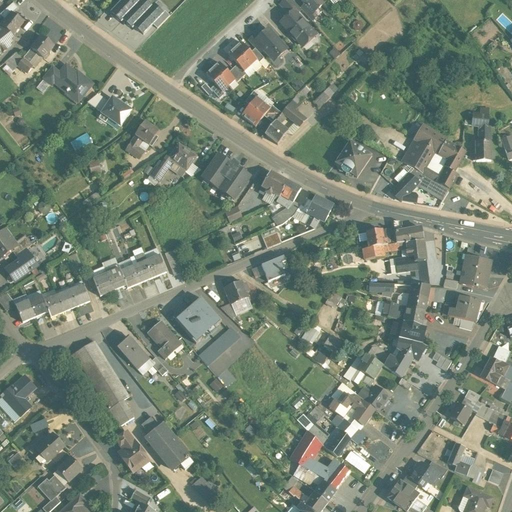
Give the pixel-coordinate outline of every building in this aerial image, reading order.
[(112,13),(121,22),(123,20),(140,1),(138,0),(124,0),(121,3),(112,13)] [(141,0),(140,1),(123,20),(132,28),(134,26),(151,8),(142,0),(141,0)] [(301,10),(291,0),(285,0),(279,6),(289,17),(295,12),(297,14),(301,10)] [(323,4),(319,0),(301,0),(306,6),(313,13),(314,13),(323,4)] [(151,8),(134,26),(144,35),(153,26),(163,15),(162,15),(153,6),(151,8)] [(313,13),(306,6),(301,10),(311,22),(317,16),(314,13),(313,13)] [(153,26),(157,29),(169,17),(165,12),(162,15),(163,15),(153,26)] [(289,17),(281,24),(288,32),(288,34),(295,42),(297,42),(298,43),(304,38),(307,41),(315,34),(297,14),(295,12),(289,17)] [(24,23),(11,13),(1,27),(13,36),(24,23)] [(1,27),(0,27),(0,54),(9,47),(13,36),(1,27)] [(258,40),(256,41),(264,50),(274,61),(286,50),(268,30),(258,40)] [(53,46),(41,36),(31,49),(37,54),(43,59),(53,46)] [(264,50),(256,41),(258,40),(254,36),(248,42),(254,49),(259,54),(264,50)] [(250,53),(241,43),(234,49),(250,66),(256,61),(257,60),(250,53)] [(31,49),(22,59),(29,64),(37,54),(31,49)] [(250,66),(234,49),(228,55),(237,65),(243,72),(244,72),(250,66)] [(259,54),(254,49),(250,53),(257,60),(256,61),(258,63),(263,58),(259,54)] [(228,73),(219,63),(212,69),(228,86),(234,81),(234,80),(228,73)] [(243,72),(237,65),(232,69),(241,79),(246,74),(244,72),(243,72)] [(38,73),(29,66),(24,72),(33,79),(38,73)] [(81,80),(65,66),(59,74),(52,81),(53,82),(65,92),(64,92),(66,94),(67,93),(77,102),(91,85),(82,78),(81,80)] [(52,69),(43,79),(50,85),(53,82),(52,81),(59,74),(52,69)] [(228,86),(212,69),(205,75),(214,85),(221,93),(221,92),(228,86)] [(241,79),(232,69),(228,73),(234,80),(234,81),(236,83),(241,79)] [(221,93),(214,85),(210,89),(218,99),(223,94),(221,92),(221,93)] [(326,91),(314,103),(320,109),(331,97),(326,91)] [(253,92),(245,102),(249,106),(256,98),(258,96),(253,92)] [(97,94),(96,96),(87,103),(102,113),(109,103),(97,94)] [(119,103),(112,98),(109,103),(102,113),(101,114),(120,127),(131,112),(124,107),(125,106),(119,102),(119,103)] [(249,106),(240,117),(247,123),(263,104),(256,98),(249,106)] [(263,104),(247,123),(254,129),(263,118),(270,109),(269,109),(263,104)] [(306,121),(288,106),(281,114),(286,118),(299,128),(306,121)] [(270,109),(263,118),(273,125),(275,123),(281,115),(271,107),(269,109),(270,109)] [(480,115),(473,114),(471,127),(478,128),(486,128),(488,110),(480,109),(480,115)] [(286,118),(281,114),(281,115),(275,123),(279,126),(282,124),(286,118)] [(158,132),(144,122),(134,136),(135,137),(148,146),(151,148),(157,140),(154,138),(158,132)] [(279,126),(275,123),(273,125),(265,136),(277,146),(288,133),(279,126)] [(441,139),(422,127),(414,142),(433,153),(441,139)] [(486,128),(478,128),(478,140),(476,142),(476,144),(489,143),(489,128),(486,128)] [(75,146),(90,141),(88,133),(73,138),(75,146)] [(148,146),(135,137),(125,150),(139,160),(148,146)] [(507,139),(501,141),(505,152),(511,148),(511,145),(509,138),(507,139)] [(441,139),(433,153),(438,156),(445,143),(445,142),(441,139)] [(370,157),(349,142),(333,164),(355,179),(370,157)] [(433,153),(414,142),(408,152),(428,163),(433,153)] [(464,154),(445,143),(438,156),(447,162),(443,169),(446,171),(452,175),(464,154)] [(476,144),(475,144),(475,163),(489,163),(489,143),(476,144)] [(195,158),(178,146),(169,159),(168,160),(180,169),(185,172),(195,158)] [(428,163),(408,152),(400,165),(412,172),(420,177),(422,173),(423,171),(428,163)] [(231,165),(218,156),(203,179),(234,201),(249,178),(236,169),(238,166),(233,163),(231,165)] [(166,157),(161,164),(159,162),(149,176),(158,183),(167,169),(174,173),(175,173),(177,174),(180,169),(168,160),(169,159),(166,157)] [(89,162),(90,173),(100,172),(100,161),(89,162)] [(130,169),(121,176),(124,180),(133,174),(130,169)] [(185,172),(180,169),(177,174),(180,177),(182,176),(185,172)] [(438,179),(423,171),(422,173),(420,177),(437,186),(440,183),(437,181),(438,179)] [(440,183),(437,186),(439,188),(440,187),(448,191),(456,177),(452,175),(446,171),(440,183)] [(420,177),(412,172),(407,177),(417,186),(415,188),(441,203),(447,192),(439,188),(437,186),(420,177)] [(287,183),(270,173),(262,189),(267,191),(265,194),(270,197),(271,194),(279,198),(280,196),(287,183)] [(417,186),(407,177),(390,194),(400,203),(415,188),(417,186)] [(300,190),(287,183),(280,196),(292,203),(293,204),(294,203),(300,190)] [(87,205),(101,197),(98,192),(84,200),(87,205)] [(292,203),(280,196),(279,198),(277,201),(276,203),(279,204),(284,207),(285,205),(290,207),(292,203)] [(333,208),(314,198),(312,203),(306,214),(319,221),(325,223),(333,208)] [(300,207),(296,213),(304,217),(306,214),(312,203),(307,200),(303,208),(300,207)] [(293,204),(292,203),(290,207),(274,216),(282,225),(294,216),(296,213),(300,207),(300,206),(294,203),(293,204)] [(237,208),(225,213),(230,224),(241,219),(237,208)] [(306,214),(304,217),(301,222),(313,228),(313,229),(314,229),(313,230),(314,230),(319,221),(306,214)] [(401,223),(393,223),(394,229),(395,234),(402,232),(401,223)] [(394,229),(384,230),(387,246),(396,245),(396,244),(395,234),(394,229)] [(421,229),(402,232),(404,243),(406,243),(423,240),(421,229)] [(384,230),(365,234),(368,249),(369,249),(382,247),(387,246),(384,230)] [(402,232),(395,234),(396,244),(404,243),(402,232)] [(276,233),(262,239),(267,250),(281,244),(276,233)] [(4,241),(0,236),(0,258),(10,251),(16,246),(14,244),(9,237),(4,241)] [(25,236),(14,244),(16,246),(10,251),(15,257),(26,249),(31,246),(25,236)] [(205,237),(196,241),(199,246),(207,242),(205,237)] [(423,242),(406,244),(407,258),(408,263),(414,263),(425,261),(423,242)] [(387,246),(382,247),(382,253),(399,251),(398,244),(396,245),(387,246)] [(382,247),(369,249),(370,260),(383,258),(382,253),(382,247)] [(26,249),(15,257),(19,262),(27,256),(28,257),(30,255),(26,249)] [(368,249),(362,250),(364,261),(370,260),(369,249),(368,249)] [(76,253),(67,257),(71,267),(80,264),(76,253)] [(19,262),(6,270),(15,282),(27,274),(36,268),(28,257),(27,256),(19,262)] [(146,262),(144,256),(131,261),(133,268),(140,284),(153,279),(146,262)] [(489,261),(467,256),(464,270),(460,285),(477,289),(478,288),(484,290),(487,280),(485,279),(489,261)] [(160,257),(146,262),(153,279),(166,273),(160,257)] [(284,258),(261,267),(268,283),(285,277),(283,271),(288,269),(284,258)] [(407,258),(388,261),(389,274),(415,270),(414,263),(408,263),(407,258)] [(185,272),(179,259),(174,262),(179,274),(185,272)] [(179,274),(174,262),(169,264),(174,277),(179,274)] [(103,268),(95,272),(96,274),(91,276),(92,277),(93,281),(106,275),(105,272),(103,268)] [(133,268),(120,273),(126,286),(127,289),(140,284),(133,268)] [(112,273),(106,275),(113,292),(126,286),(120,273),(119,270),(112,273)] [(106,275),(93,281),(96,288),(100,297),(113,292),(106,275)] [(92,277),(86,279),(91,290),(96,288),(93,281),(92,277)] [(458,283),(445,280),(443,288),(456,290),(458,283)] [(240,283),(224,289),(230,304),(231,306),(247,299),(245,294),(243,288),(240,283)] [(393,286),(369,285),(368,293),(393,294),(393,286)] [(83,286),(70,291),(76,308),(90,303),(83,286)] [(409,297),(426,301),(429,287),(411,286),(409,297)] [(46,300),(56,295),(54,291),(44,295),(46,300)] [(70,291),(57,297),(64,313),(76,308),(70,291)] [(331,328),(346,301),(331,293),(316,320),(331,328)] [(41,297),(28,302),(35,319),(48,313),(44,302),(41,297)] [(64,313),(57,297),(44,302),(48,313),(51,319),(64,313)] [(426,301),(409,297),(407,309),(424,313),(426,301)] [(486,304),(460,297),(456,311),(450,310),(448,318),(454,319),(461,320),(474,323),(477,312),(481,313),(486,304)] [(221,323),(200,299),(175,320),(197,345),(221,323)] [(247,299),(231,306),(235,315),(251,308),(247,299)] [(274,306),(267,300),(264,304),(270,310),(274,306)] [(28,302),(15,307),(22,324),(35,319),(28,302)] [(230,304),(220,308),(231,320),(236,318),(235,315),(231,306),(230,304)] [(389,305),(384,304),(381,318),(386,319),(389,320),(391,314),(395,315),(397,307),(389,305)] [(407,309),(404,323),(421,327),(424,313),(407,309)] [(474,323),(461,320),(460,325),(459,328),(471,332),(474,323)] [(400,322),(395,341),(400,340),(404,323),(400,322)] [(179,344),(160,323),(148,334),(162,350),(158,353),(165,360),(175,352),(173,350),(179,344)] [(421,327),(404,323),(400,340),(421,345),(425,329),(421,328),(421,327)] [(311,347),(319,332),(309,327),(302,343),(311,347)] [(239,339),(230,330),(199,358),(207,367),(239,339)] [(315,340),(336,352),(342,342),(322,330),(315,340)] [(148,358),(142,351),(129,337),(118,348),(124,355),(125,354),(130,361),(137,368),(148,358)] [(412,359),(418,363),(427,348),(421,345),(400,340),(398,350),(401,352),(412,359)] [(129,399),(94,343),(74,355),(82,368),(120,429),(134,420),(124,403),(129,399)] [(510,353),(498,348),(493,360),(504,365),(510,353)] [(388,359),(376,350),(370,349),(366,357),(382,366),(381,367),(399,378),(406,367),(407,367),(412,359),(401,352),(395,361),(388,359)] [(437,363),(441,357),(436,354),(432,359),(437,363)] [(82,368),(74,355),(69,358),(77,371),(82,368)] [(382,366),(366,357),(356,370),(357,370),(363,374),(373,380),(381,367),(382,366)] [(445,372),(450,363),(441,357),(437,363),(435,366),(445,372)] [(163,368),(155,359),(150,363),(158,372),(163,368)] [(500,364),(490,359),(484,370),(494,375),(495,374),(500,364)] [(500,364),(495,374),(498,376),(504,366),(500,364)] [(504,366),(498,376),(501,378),(508,381),(511,383),(511,369),(504,365),(504,366)] [(352,377),(351,380),(357,385),(360,380),(363,374),(357,370),(352,377)] [(494,375),(484,370),(480,378),(490,383),(494,375)] [(347,374),(344,378),(349,382),(351,380),(352,377),(347,374)] [(373,380),(363,374),(360,380),(370,386),(373,380)] [(494,375),(490,383),(497,387),(501,378),(498,376),(495,374),(494,375)] [(24,376),(0,398),(0,400),(2,398),(20,418),(30,409),(23,402),(36,390),(24,376)] [(508,381),(501,378),(497,387),(503,390),(508,381)] [(218,380),(212,383),(215,391),(221,388),(218,380)] [(511,383),(508,381),(503,390),(505,391),(501,399),(509,404),(511,398),(511,383)] [(173,394),(182,401),(188,394),(179,386),(173,394)] [(376,388),(370,395),(363,390),(357,397),(377,412),(388,397),(376,388)] [(480,397),(468,391),(464,399),(476,404),(480,397)] [(374,411),(354,396),(351,400),(343,394),(336,403),(339,405),(334,414),(337,415),(341,417),(343,419),(348,412),(351,409),(356,413),(352,419),(354,421),(361,427),(362,427),(367,421),(366,421),(374,411)] [(476,404),(464,399),(460,406),(470,412),(476,404)] [(483,399),(481,403),(490,407),(489,410),(502,415),(504,411),(492,405),(492,403),(483,399)] [(336,403),(335,402),(330,411),(334,414),(339,405),(336,403)] [(460,406),(458,405),(449,418),(462,426),(470,412),(460,406)] [(481,406),(475,416),(494,426),(496,424),(498,425),(498,424),(509,429),(511,421),(511,420),(510,419),(502,415),(489,410),(481,406)] [(297,421),(308,433),(316,425),(324,416),(316,408),(305,418),(302,415),(297,421)] [(354,421),(351,426),(343,419),(341,417),(337,415),(331,423),(336,428),(350,441),(358,431),(361,427),(354,421)] [(152,418),(142,426),(151,437),(161,429),(152,418)] [(46,419),(30,425),(34,433),(49,427),(46,419)] [(509,429),(498,424),(498,425),(496,424),(494,426),(491,432),(504,439),(509,429)] [(336,428),(329,436),(316,425),(308,433),(321,445),(331,453),(332,455),(336,458),(350,441),(336,428)] [(511,426),(509,429),(504,439),(503,439),(511,443),(511,426)] [(151,437),(147,440),(172,471),(180,465),(188,458),(163,427),(161,429),(151,437)] [(358,431),(350,440),(357,445),(365,437),(358,431)] [(294,436),(291,432),(281,436),(274,443),(292,462),(305,470),(311,460),(314,454),(300,446),(303,441),(294,436)] [(134,443),(127,433),(116,441),(123,451),(134,443)] [(321,445),(308,433),(303,441),(300,446),(314,454),(316,452),(321,445)] [(53,434),(46,441),(43,438),(33,447),(41,456),(46,462),(47,463),(65,447),(53,434)] [(149,462),(134,443),(123,451),(120,454),(134,473),(149,462)] [(331,453),(321,445),(316,452),(326,459),(328,458),(331,453)] [(464,449),(455,445),(447,465),(456,468),(458,462),(464,449)] [(22,459),(17,454),(8,462),(13,468),(22,459)] [(41,456),(37,460),(42,466),(46,462),(41,456)] [(70,458),(57,471),(68,483),(82,470),(70,458)] [(188,458),(180,465),(185,471),(194,464),(188,458)] [(318,464),(311,460),(305,470),(312,474),(318,464)] [(305,470),(292,462),(284,472),(293,477),(293,478),(298,481),(300,478),(311,484),(313,483),(320,487),(323,483),(324,481),(305,470)] [(465,464),(458,462),(456,468),(455,472),(461,474),(465,464)] [(447,471),(431,463),(427,469),(438,477),(438,478),(441,480),(447,471)] [(329,472),(318,464),(312,474),(324,481),(329,472)] [(478,470),(465,464),(461,474),(474,479),(478,470)] [(338,465),(334,471),(332,473),(327,481),(337,489),(349,474),(338,465)] [(427,469),(421,465),(418,465),(414,470),(415,473),(409,480),(418,487),(422,490),(427,482),(432,486),(438,478),(438,477),(427,469)] [(68,483),(57,471),(53,475),(55,476),(64,487),(68,483)] [(503,475),(493,471),(488,482),(499,486),(503,475)] [(64,487),(55,476),(49,482),(47,480),(37,488),(50,502),(51,503),(56,498),(66,489),(64,487)] [(219,499),(201,478),(192,486),(210,507),(219,499)] [(409,480),(406,479),(402,484),(414,492),(418,487),(409,480)] [(17,480),(10,484),(15,493),(23,489),(17,480)] [(336,492),(323,483),(320,487),(314,494),(327,504),(336,492)] [(402,484),(400,483),(389,500),(406,511),(407,511),(416,500),(411,497),(414,492),(402,484)] [(298,492),(288,484),(283,489),(284,490),(284,491),(294,499),(294,498),(294,497),(298,492)] [(493,499),(468,488),(464,498),(469,500),(464,511),(483,511),(484,511),(482,510),(483,506),(489,508),(493,499)] [(151,500),(136,492),(136,491),(135,491),(130,500),(131,500),(139,504),(140,504),(146,508),(151,500)] [(304,496),(298,492),(294,497),(299,502),(304,496)] [(314,494),(309,501),(304,496),(299,502),(302,504),(312,511),(321,511),(327,504),(314,494)] [(81,496),(63,511),(86,511),(83,508),(88,504),(81,496)] [(56,498),(51,503),(50,502),(42,509),(44,511),(50,511),(60,503),(56,498)] [(416,500),(407,511),(423,511),(426,508),(416,500)]
